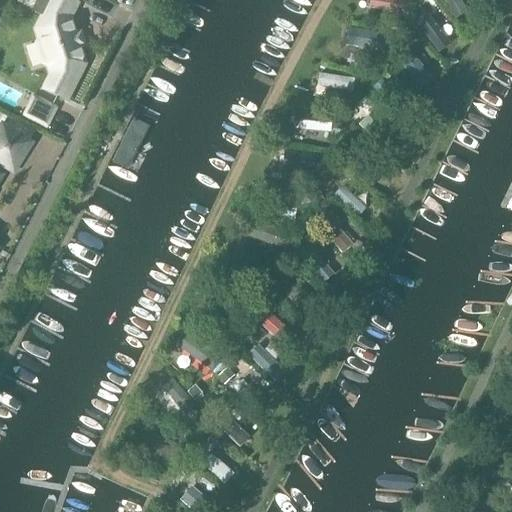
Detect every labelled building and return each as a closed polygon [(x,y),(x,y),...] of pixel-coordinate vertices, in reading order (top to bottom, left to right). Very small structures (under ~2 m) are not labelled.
[(45,89),(66,100),(84,65),(78,47),(83,46),(80,35),(75,36),(69,19),(76,5),(65,0),(51,0),(37,29),(41,42),(37,43),(43,64),(48,63),(52,75),(45,89)] [(209,0),(191,0),(188,6),(202,14),(209,0)] [(409,13),(410,0),(376,0),(376,9),(409,13)] [(448,0),(459,16),(469,10),(462,0),(448,0)] [(418,20),(425,15),(419,7),(412,12),(418,20)] [(440,50),(452,42),(432,14),(421,23),(440,50)] [(401,34),(403,23),(391,21),(389,32),(401,34)] [(387,34),(388,24),(377,22),(375,32),(387,34)] [(385,37),(354,31),(352,43),(391,51),(394,35),(386,34),(385,37)] [(398,57),(407,50),(401,42),(392,49),(398,57)] [(425,82),(434,75),(412,48),(403,56),(425,82)] [(371,81),(375,71),(366,67),(362,76),(371,81)] [(355,91),(357,78),(321,73),(319,86),(355,91)] [(385,76),(365,99),(393,122),(404,110),(386,96),(395,85),(385,76)] [(352,105),(353,96),(344,95),(343,104),(352,105)] [(46,127),(55,109),(34,98),(25,116),(46,127)] [(294,112),(293,130),(330,133),(331,126),(332,115),(302,112),(294,112)] [(385,151),(395,142),(369,115),(359,125),(385,151)] [(149,127),(133,119),(111,165),(127,173),(149,127)] [(0,162),(14,171),(30,145),(3,128),(0,133),(0,162)] [(322,169),(323,156),(288,151),(286,164),(322,169)] [(345,162),(371,188),(380,178),(354,153),(345,162)] [(331,169),(332,160),(323,159),(322,168),(331,169)] [(359,220),(369,212),(346,185),(336,194),(359,220)] [(304,206),(305,200),(302,199),(303,193),(270,186),(267,198),(289,203),(286,214),(297,216),(300,205),(304,206)] [(314,191),(305,189),(303,199),(312,201),(314,191)] [(331,206),(325,200),(317,208),(323,214),(331,206)] [(345,254),(356,245),(331,217),(320,226),(345,254)] [(295,251),(300,238),(293,236),(294,235),(250,219),(244,236),(288,251),(289,249),(295,251)] [(309,236),(315,230),(310,224),(303,229),(309,236)] [(327,284),(336,276),(314,250),(305,258),(327,284)] [(264,287),(268,275),(231,260),(226,272),(264,287)] [(307,316),(317,307),(294,281),(284,289),(307,316)] [(240,320),(244,309),(212,296),(207,307),(240,320)] [(261,310),(254,318),(262,324),(269,316),(261,310)] [(246,312),(242,321),(250,325),(251,324),(255,316),(246,312)] [(293,350),(301,342),(279,320),(270,329),(293,350)] [(257,344),(265,335),(255,327),(247,337),(257,344)] [(212,372),(222,359),(190,335),(180,348),(212,372)] [(277,382),(285,374),(258,347),(249,356),(277,382)] [(224,385),(234,376),(227,369),(217,377),(224,385)] [(187,417),(198,407),(174,380),(163,389),(187,417)] [(256,413),(265,404),(244,381),(235,389),(256,413)] [(194,401),(202,394),(195,386),(187,393),(194,401)] [(217,412),(227,403),(220,396),(210,405),(217,412)] [(511,418),(511,404),(501,404),(501,405),(499,407),(499,414),(501,416),(501,419),(511,418)] [(242,449),(252,439),(226,414),(217,424),(242,449)] [(199,430),(205,424),(199,417),(192,422),(199,430)] [(207,441),(212,435),(207,429),(201,435),(207,441)] [(182,453),(184,448),(157,437),(147,461),(174,472),(182,453)] [(511,450),(480,451),(480,468),(511,467),(511,450)] [(227,486),(236,475),(213,455),(204,466),(227,486)] [(187,467),(182,473),(186,476),(190,469),(187,467)] [(497,501),(499,493),(486,490),(485,498),(497,501)] [(196,511),(219,511),(193,491),(184,502),(196,511)] [(457,500),(455,511),(491,511),(492,502),(457,500)]
